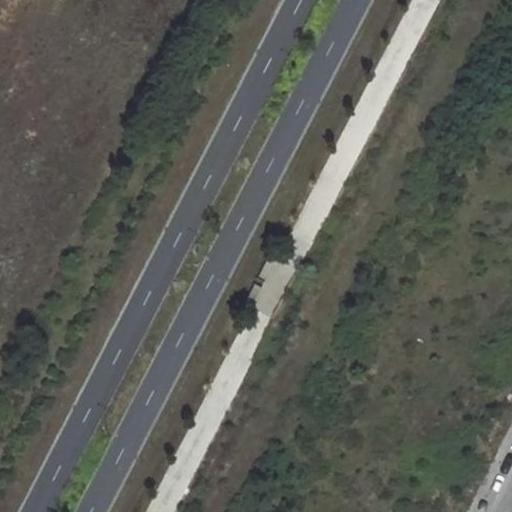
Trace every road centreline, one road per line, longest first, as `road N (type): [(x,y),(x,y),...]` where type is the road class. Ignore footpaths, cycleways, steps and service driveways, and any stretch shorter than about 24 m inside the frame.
road 1 (primary): [(90,511),(355,0)]
road 2 (primary): [(301,0),(36,511)]
